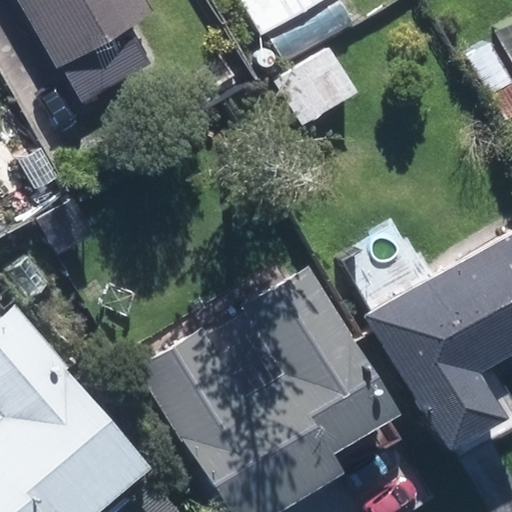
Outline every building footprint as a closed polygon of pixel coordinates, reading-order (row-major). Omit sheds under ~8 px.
[(134,0),(11,0),(48,63),(140,10),(134,0)] [(350,0),(234,0),(271,57),(354,6),(350,0)] [(511,108),(511,25),(461,57),(498,117),(511,108)] [(9,142),(0,147),(0,205),(35,181),(9,142)] [(511,229),(506,219),(354,308),(424,427),(477,396),(456,361),(511,328),(511,229)] [(196,326),(130,364),(217,511),(235,511),(324,460),(314,442),(379,404),(298,266),(233,304),(236,308),(198,330),(196,326)] [(65,511),(133,458),(5,302),(0,306),(0,511),(65,511)] [(174,511),(140,473),(95,511),(174,511)]
